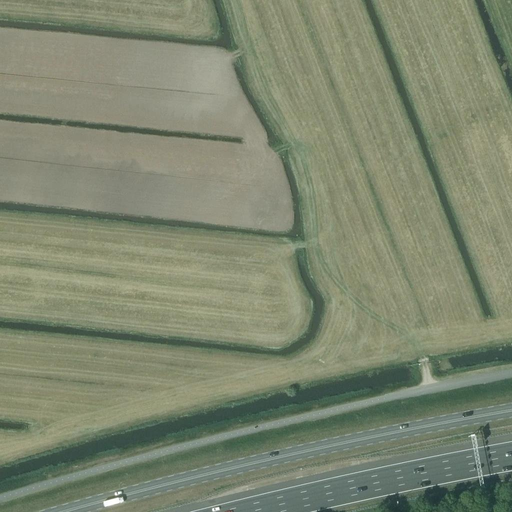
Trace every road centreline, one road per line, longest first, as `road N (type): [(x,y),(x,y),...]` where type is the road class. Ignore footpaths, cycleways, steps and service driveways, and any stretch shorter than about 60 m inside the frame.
road 1 (secondary): [(511,411),(67,511)]
road 2 (motorway): [(511,457),(250,511)]
road 3 (unclassified): [(385,399),(511,374)]
